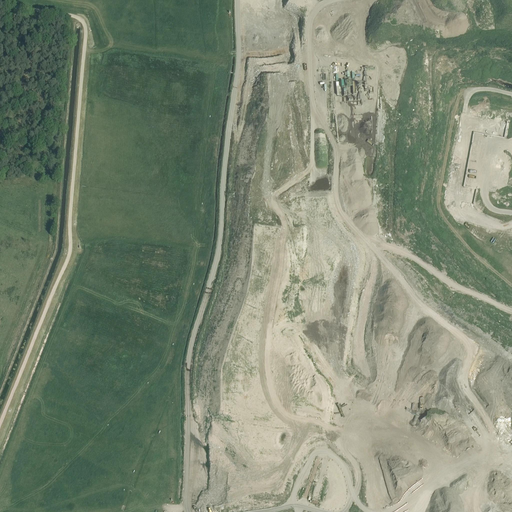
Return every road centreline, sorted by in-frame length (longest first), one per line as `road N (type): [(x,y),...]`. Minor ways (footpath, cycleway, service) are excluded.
road 1 (track): [(0,3),(73,15),(85,31),(70,250),(0,428)]
road 2 (track): [(0,367),(45,247),(51,179)]
